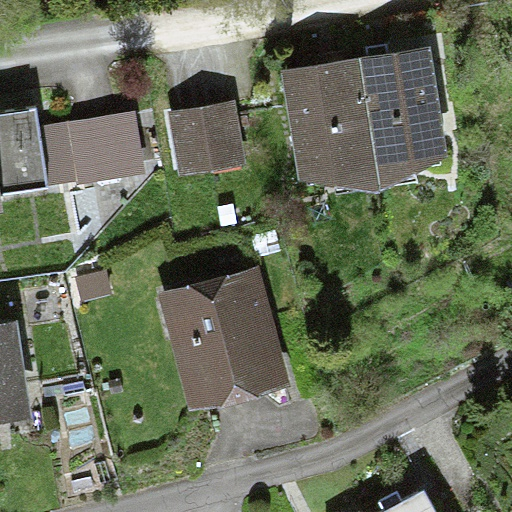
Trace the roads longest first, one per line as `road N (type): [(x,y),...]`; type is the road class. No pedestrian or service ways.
road 1 (residential): [(149,511),(365,437),(511,359)]
road 2 (residential): [(0,48),(314,0)]
